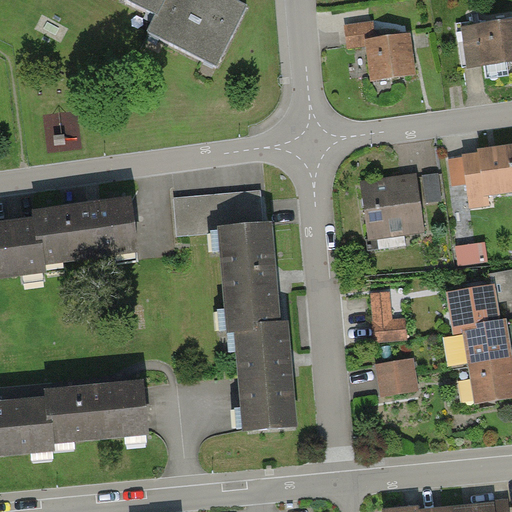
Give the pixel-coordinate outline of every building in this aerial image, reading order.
[(136,0),(134,6),(163,21),(158,32),(224,65),(254,6),(241,0),(136,0)] [(511,21),(460,31),(466,70),(511,62),(511,21)] [(407,38),(361,44),(366,85),(412,79),(407,38)] [(511,147),(461,155),(469,204),(511,197),(511,147)] [(443,167),(424,168),(426,197),(444,196),(443,167)] [(413,177),(359,183),(366,242),(420,236),(413,177)] [(34,217),(35,224),(0,228),(0,276),(44,271),(43,263),(134,251),(128,204),(93,209),(34,217)] [(286,331),(278,331),(273,279),(269,225),(222,229),(231,335),(239,335),(248,433),(294,429),(288,360),(286,331)] [(458,240),(461,260),(490,257),(488,237),(458,240)] [(511,367),(510,352),(506,324),(499,325),(498,313),(494,288),(449,295),(454,331),(468,329),(478,404),(511,399),(511,367)] [(389,297),(369,298),(372,345),(404,343),(403,321),(391,322),(389,297)] [(410,362),(374,368),(380,402),(415,396),(410,362)] [(0,408),(0,455),(53,451),(52,442),(147,433),(143,388),(100,392),(46,397),(46,404),(6,408),(0,408)]
